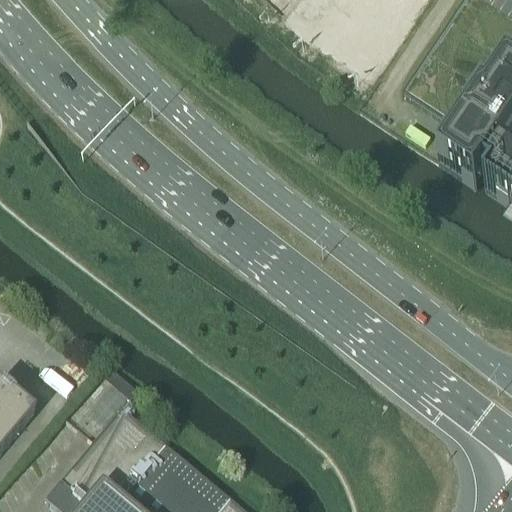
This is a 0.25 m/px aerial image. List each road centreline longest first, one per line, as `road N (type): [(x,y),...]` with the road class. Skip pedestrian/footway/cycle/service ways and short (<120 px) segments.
road 1 (primary): [(0,16),(138,158),(511,451)]
road 2 (primary): [(511,389),(186,130),(58,0)]
